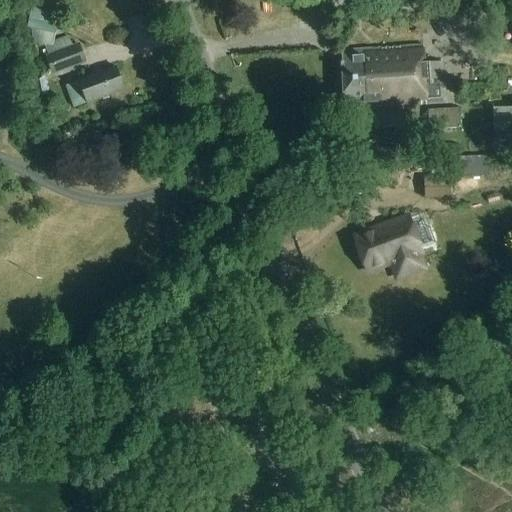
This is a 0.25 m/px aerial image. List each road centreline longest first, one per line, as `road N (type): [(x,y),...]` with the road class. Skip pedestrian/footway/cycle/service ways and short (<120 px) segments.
road 1 (tertiary): [(381,511),(315,367),(174,0)]
road 2 (track): [(511,357),(334,412)]
